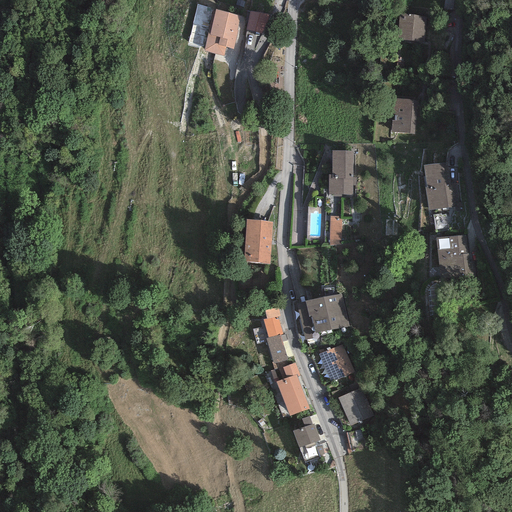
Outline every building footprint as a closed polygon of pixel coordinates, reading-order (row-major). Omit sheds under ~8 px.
[(453,0),(444,0),(443,9),(452,11),(453,0)] [(240,16),(216,9),(209,33),(208,33),(203,51),(223,56),(226,47),(233,49),(238,31),(237,30),(240,16)] [(269,14),(250,11),(246,30),(261,34),(269,14)] [(426,16),(399,14),(397,40),(424,42),(426,16)] [(417,100),(393,98),(391,133),(414,135),(417,100)] [(353,151),(331,151),(331,175),(328,175),(328,195),(353,195),(353,183),(355,183),(355,175),(353,175),(353,151)] [(447,162),(423,166),(426,187),(425,187),(428,210),(460,206),(457,184),(450,185),(447,162)] [(434,212),(433,232),(448,232),(449,212),(434,212)] [(340,216),(330,216),(330,246),(340,246),(340,216)] [(274,221),(246,219),(243,263),(271,265),(274,221)] [(465,235),(436,238),(440,281),(475,278),(474,262),(468,262),(465,235)] [(342,293),(305,301),(307,308),(298,310),(305,340),(316,337),(315,334),(349,326),(342,293)] [(278,307),(264,311),(266,318),(267,319),(278,317),(280,316),(278,307)] [(266,318),(263,319),(268,338),(280,334),(280,335),(283,335),(278,317),(267,319),(266,318)] [(268,338),(266,339),(273,364),(287,360),(280,335),(280,334),(268,338)] [(342,344),(319,354),(331,383),(354,373),(342,344)] [(396,350),(382,356),(389,370),(402,364),(396,350)] [(295,363),(283,368),(287,378),(296,375),(297,377),(300,376),(295,363)] [(287,378),(276,382),(289,416),(309,409),(297,377),(296,375),(287,378)] [(360,388),(338,398),(350,426),(373,417),(360,388)] [(309,416),(301,419),(304,427),(312,424),(309,416)] [(314,424),(312,424),(304,427),(292,431),(299,448),(320,441),(314,424)] [(363,430),(346,433),(348,444),(346,444),(348,454),(368,450),(363,430)]
